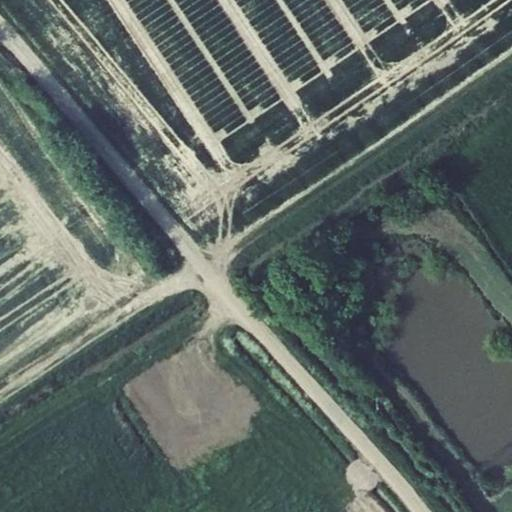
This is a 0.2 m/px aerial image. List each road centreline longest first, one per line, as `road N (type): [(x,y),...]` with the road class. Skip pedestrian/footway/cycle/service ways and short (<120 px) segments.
road 1 (unclassified): [(421,511),(0,25)]
road 2 (track): [(511,54),(0,403)]
